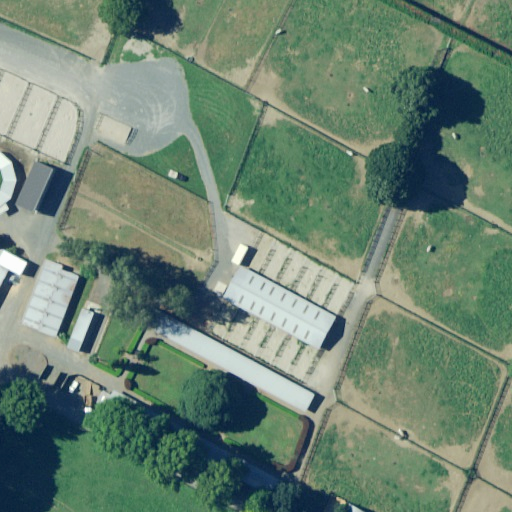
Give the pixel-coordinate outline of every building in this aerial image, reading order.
[(0,135),(5,138),(10,128),(52,147),(71,105),(42,92),(32,115),(0,101),(0,92),(7,76),(0,72),(0,135)] [(0,216),(11,210),(9,205),(9,204),(13,200),(16,195),(18,190),(19,184),(20,178),(19,172),(17,167),(14,162),(11,157),(6,154),(1,150),(0,149),(0,216)] [(0,246),(0,288),(9,270),(20,275),(27,260),(0,246)] [(84,270),(47,257),(23,324),(60,338),(84,270)] [(239,266),(222,298),(319,350),(336,318),(239,266)] [(98,314),(83,308),(71,338),(85,344),(98,314)] [(166,313),(156,331),(307,414),(317,396),(166,313)] [(106,383),(95,403),(270,498),(281,478),(106,383)] [(367,511),(352,503),(347,511),(367,511)]
